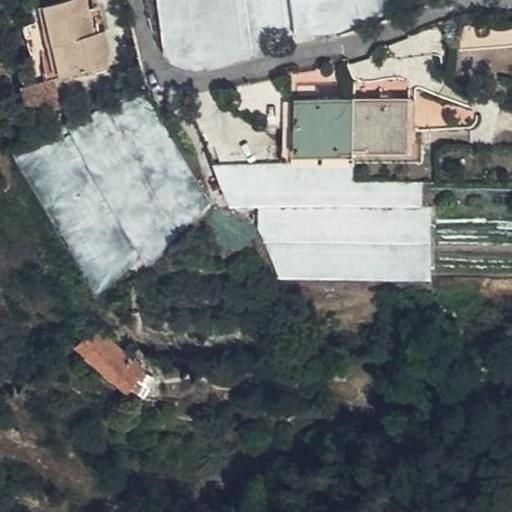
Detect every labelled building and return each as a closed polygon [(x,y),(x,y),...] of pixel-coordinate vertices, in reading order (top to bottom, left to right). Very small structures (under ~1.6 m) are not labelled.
[(127,59),(117,26),(106,29),(96,0),(74,0),(51,7),(72,76),(127,59)] [(511,51),(511,34),(469,34),(468,51),(511,51)] [(353,146),(354,97),(299,96),(298,145),(353,146)] [(411,96),(354,97),(353,146),(411,146),(411,96)] [(116,349),(105,337),(95,347),(92,350),(107,365),(109,363),(122,372),(133,358),(118,347),(116,349)]
